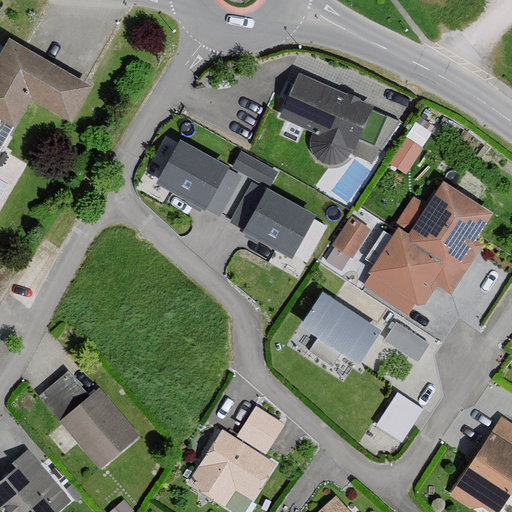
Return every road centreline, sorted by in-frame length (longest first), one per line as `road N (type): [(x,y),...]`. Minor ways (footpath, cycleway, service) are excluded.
road 1 (residential): [(0,372),(211,22)]
road 2 (tertiary): [(344,28),(511,121)]
